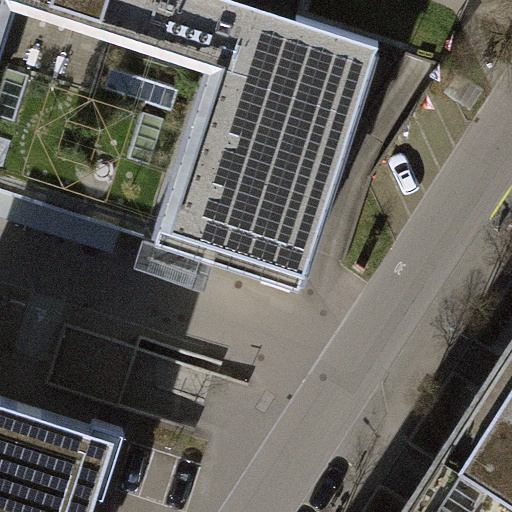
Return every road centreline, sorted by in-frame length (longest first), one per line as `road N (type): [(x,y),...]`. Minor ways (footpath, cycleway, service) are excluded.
road 1 (residential): [(0,255),(356,367)]
road 2 (residential): [(356,367),(511,125)]
road 3 (residential): [(264,511),(356,367)]
